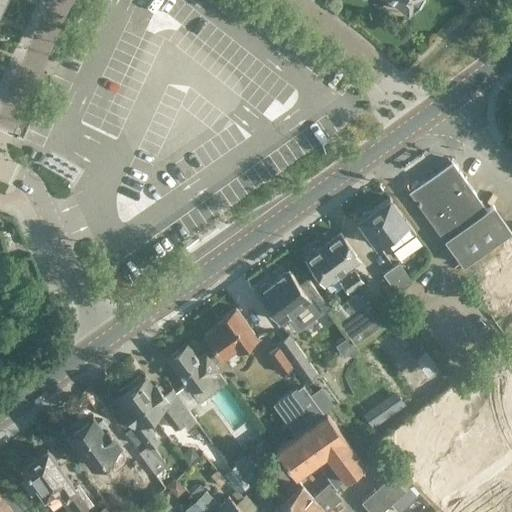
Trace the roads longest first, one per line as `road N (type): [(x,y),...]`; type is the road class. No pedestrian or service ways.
road 1 (secondary): [(106,348),(416,123)]
road 2 (residential): [(106,348),(33,182),(0,168)]
road 3 (residential): [(416,123),(378,72),(288,0)]
road 4 (residential): [(0,143),(64,0)]
road 5 (secondary): [(0,418),(106,348)]
